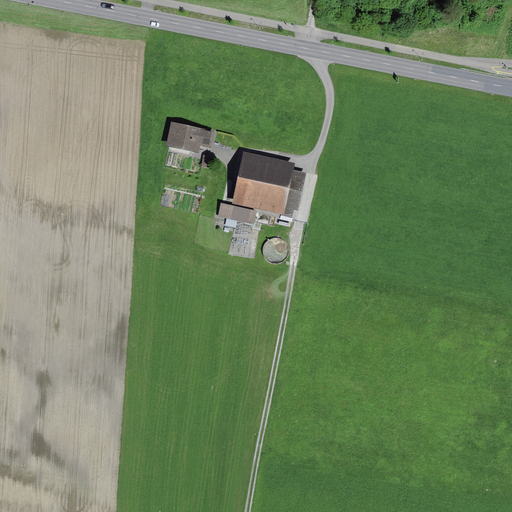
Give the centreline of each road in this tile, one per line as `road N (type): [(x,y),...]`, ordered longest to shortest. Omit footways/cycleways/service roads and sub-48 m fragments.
road 1 (primary): [(511,89),(42,0)]
road 2 (track): [(302,223),(248,511)]
